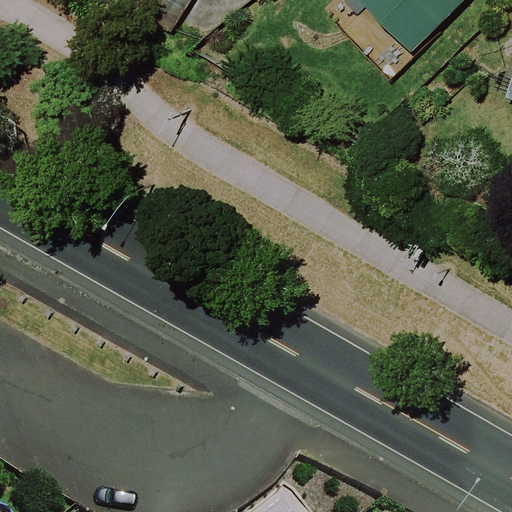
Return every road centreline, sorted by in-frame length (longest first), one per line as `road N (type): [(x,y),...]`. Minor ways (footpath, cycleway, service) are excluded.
road 1 (trunk): [(0,186),(306,360)]
road 2 (residential): [(0,390),(155,452),(243,421),(306,360)]
road 3 (trunk): [(306,360),(511,476)]
